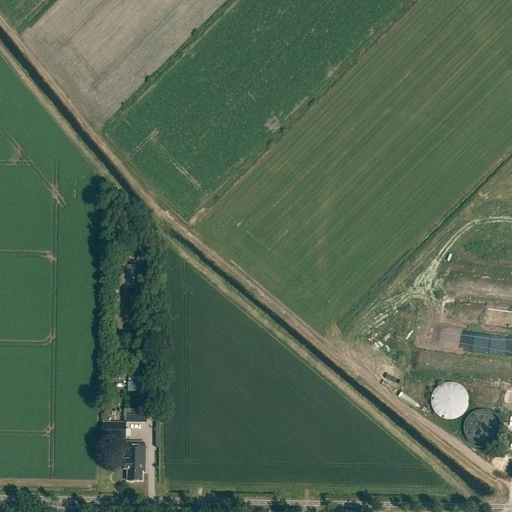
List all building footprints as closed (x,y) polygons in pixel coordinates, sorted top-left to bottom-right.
[(110,344),(110,362),(128,362),(128,344),(110,344)] [(131,379),(132,388),(140,388),(140,385),(144,385),(142,381),(141,381),(141,378),(131,379)] [(468,406),(468,401),(467,396),(465,391),(461,387),(457,385),(452,383),(446,383),(441,385),(437,388),(434,392),(431,397),(431,402),(432,408),(434,412),(438,417),(442,419),(448,421),(453,420),(458,419),(463,415),(466,411),(468,406)] [(146,423),(146,411),(125,410),(125,423),(146,423)] [(464,425),(464,430),(465,435),(467,440),(470,444),(475,447),(480,448),(485,448),(490,447),(495,444),(498,440),(500,435),(501,429),(500,424),(498,419),(494,415),(490,413),(485,411),(479,411),(474,413),(470,416),(467,420),(464,425)] [(126,423),(103,423),(103,439),(126,440),(126,423)] [(124,470),(127,470),(127,482),(142,482),(142,473),(145,473),(145,447),(125,447),(124,470)]
